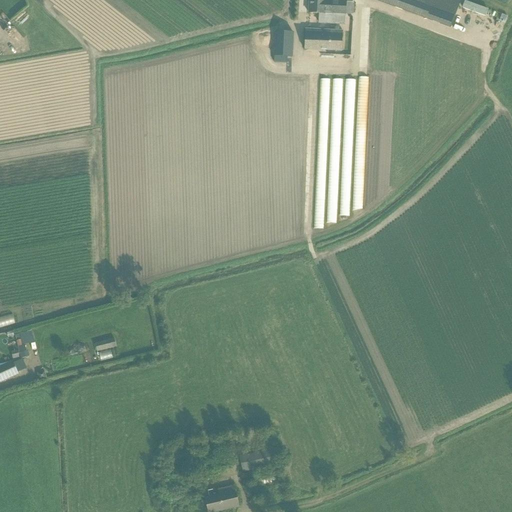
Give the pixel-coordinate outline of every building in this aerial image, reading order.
[(326,0),(308,0),(308,13),(325,14),(345,15),(346,2),(326,0)] [(459,0),(372,0),(422,18),(450,28),(459,0)] [(462,8),(485,17),(488,10),(464,1),(462,8)] [(0,29),(9,22),(3,15),(0,17),(0,29)] [(343,31),(307,30),(305,29),(304,49),(342,51),(343,31)] [(287,63),(287,57),(292,57),(293,33),(275,32),(274,56),(274,62),(287,63)] [(0,139),(97,128),(94,104),(81,99),(90,98),(89,90),(61,94),(60,82),(71,81),(56,75),(76,73),(76,76),(87,51),(0,61),(0,139)] [(364,79),(326,77),(319,227),(328,228),(329,221),(343,222),(343,215),(356,215),(356,209),(368,210),(375,77),(364,77),(364,79)] [(114,338),(95,343),(97,352),(116,347),(114,338)] [(21,340),(16,341),(20,359),(22,358),(27,357),(24,345),(22,345),(21,340)] [(0,382),(18,374),(17,373),(26,368),(22,358),(20,359),(13,360),(0,366),(0,382)] [(239,456),(241,462),(243,472),(281,464),(276,442),(271,443),(272,446),(261,449),(262,451),(239,456)] [(281,471),(262,472),(263,483),(282,482),(281,471)] [(208,511),(216,511),(238,507),(234,487),(216,491),(218,496),(205,499),(208,511)]
